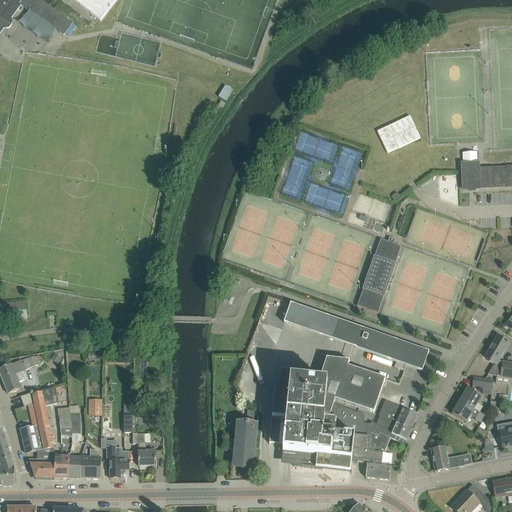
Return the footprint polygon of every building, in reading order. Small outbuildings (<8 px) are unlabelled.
[(0,0),(0,36),(5,30),(4,26),(0,22),(0,19),(2,17),(8,21),(12,20),(22,6),(45,22),(64,36),(73,23),(53,9),(40,0),(0,0)] [(71,0),(100,22),(117,0),(71,0)] [(226,102),(233,90),(225,85),(218,97),(226,102)] [(462,165),(463,190),(495,189),(495,186),(506,186),(507,188),(511,188),(511,166),(505,167),(506,169),(494,170),(494,167),(479,168),(478,164),(462,165)] [(357,307),(378,314),(384,296),(381,295),(381,293),(382,293),(391,266),(391,264),(395,265),(401,247),(393,244),(393,243),(389,242),(389,243),(380,240),(374,258),(377,259),(377,261),(376,261),(367,288),(367,290),(363,289),(357,307)] [(26,302),(0,304),(0,322),(27,320),(26,302)] [(433,375),(441,357),(291,304),(287,314),(284,323),(424,372),(433,375)] [(508,344),(506,343),(497,338),(485,358),(494,364),(487,375),(497,377),(500,377),(500,378),(511,380),(511,363),(502,362),(499,360),(508,344)] [(54,354),(50,360),(58,365),(62,359),(54,354)] [(273,399),(269,444),(280,445),(280,442),(284,443),(282,460),(316,464),(316,469),(350,473),(351,462),(366,464),(367,464),(381,465),(383,453),(384,453),(388,445),(389,444),(391,439),(402,410),(403,408),(385,401),(383,407),(379,417),(380,417),(380,418),(376,425),(371,423),(370,425),(363,424),(365,416),(335,406),(337,401),(374,414),(385,380),(348,367),(349,362),(348,362),(327,359),(319,383),(290,380),(291,375),(281,373),(273,399)] [(1,370),(0,370),(0,374),(8,395),(17,391),(22,389),(16,375),(25,371),(22,362),(1,370)] [(243,389),(260,378),(257,374),(240,385),(243,389)] [(492,390),(492,388),(493,381),(474,379),(473,387),(492,390)] [(54,448),(45,407),(59,404),(55,388),(42,392),(32,395),(35,410),(38,425),(43,451),(54,448)] [(467,388),(460,401),(474,410),(477,404),(482,397),(476,393),(472,391),(467,388)] [(24,408),(34,404),(30,394),(20,398),(24,408)] [(508,397),(499,396),(498,403),(507,404),(508,397)] [(89,400),(89,416),(102,416),(102,400),(89,400)] [(460,401),(452,415),(460,420),(466,423),(470,416),(476,419),(475,420),(481,423),(485,417),(479,413),(474,410),(460,401)] [(69,408),(58,410),(61,435),(70,434),(72,434),(70,414),(69,408)] [(402,410),(391,439),(404,445),(405,443),(411,431),(412,429),(413,429),(415,424),(414,424),(416,420),(415,420),(416,416),(407,412),(402,410)] [(79,414),(70,414),(72,434),(70,434),(70,444),(79,444),(78,435),(80,435),(79,414)] [(103,429),(114,428),(114,417),(102,417),(103,429)] [(133,417),(124,417),(124,434),(133,434),(133,417)] [(237,451),(236,460),(251,461),(252,449),(255,450),(252,473),(253,473),(255,451),(258,425),(240,424),(238,441),(228,440),(227,450),(237,451)] [(28,454),(43,451),(38,425),(20,430),(28,454)] [(485,440),(486,432),(478,428),(475,434),(485,440)] [(0,462),(2,469),(0,468),(0,487),(15,487),(15,481),(14,468),(13,465),(8,449),(2,429),(1,429),(0,429),(0,462)] [(511,430),(500,433),(503,448),(511,446),(511,430)] [(61,435),(61,445),(70,444),(70,434),(61,435)] [(146,452),(146,443),(150,443),(150,435),(132,435),(132,445),(138,445),(139,467),(156,467),(156,452),(146,452)] [(447,460),(446,455),(445,447),(431,450),(435,473),(464,467),(462,457),(447,460)] [(129,453),(122,453),(116,449),(107,450),(107,462),(110,462),(110,480),(120,479),(120,476),(123,476),(125,473),(125,471),(129,471),(129,461),(129,453)] [(81,457),(80,480),(101,480),(101,458),(96,458),(96,451),(92,451),(92,450),(90,450),(90,458),(81,457)] [(68,479),(69,457),(69,456),(62,455),(62,458),(55,458),(55,461),(54,479),(68,479)] [(80,480),(81,457),(69,457),(68,479),(80,480)] [(54,479),(55,461),(29,460),(35,479),(54,479)] [(391,466),(381,465),(367,464),(366,478),(389,481),(391,466)] [(511,479),(492,484),(494,493),(495,498),(511,494),(511,479)] [(490,501),(486,498),(479,491),(473,498),(466,491),(451,508),(455,511),(477,511),(483,507),(487,511),(490,511),(491,508),(490,502),(490,501)]
